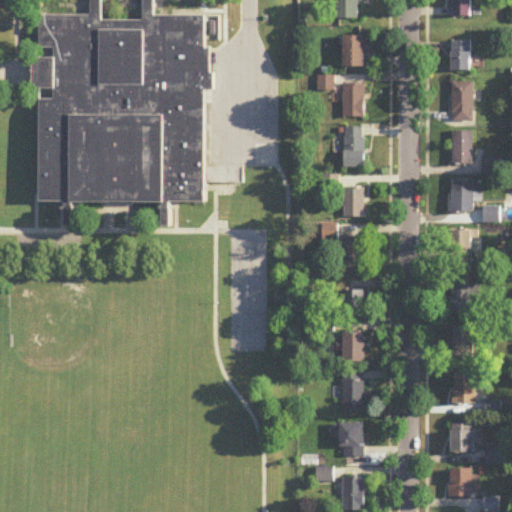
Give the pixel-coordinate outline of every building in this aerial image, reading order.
[(338,0),(338,20),(363,20),(363,0),(338,0)] [(472,0),(453,0),(453,18),(473,18),(472,0)] [(366,37),(344,37),(344,67),(366,67),(366,37)] [(453,42),(453,73),(472,73),(472,42),(453,42)] [(474,123),(474,83),(453,83),(453,123),(474,123)] [(365,85),(344,85),(344,118),(365,118),(365,85)] [(366,169),(366,129),(345,129),(345,169),(366,169)] [(453,166),(473,166),(473,132),(453,132),(453,166)] [(474,213),(474,182),(451,182),(451,213),(474,213)] [(344,189),(345,219),(365,219),(365,189),(344,189)] [(484,224),(500,224),(500,209),(484,209),(484,224)] [(453,232),(453,266),(473,266),(473,232),(453,232)] [(344,268),(365,268),(365,238),(344,238),(344,268)] [(474,315),(474,276),(452,276),(452,315),(474,315)] [(365,292),(344,292),(344,317),(365,317),(365,292)] [(455,359),(475,359),(475,329),(455,329),(455,359)] [(344,364),(365,364),(365,334),(344,334),(344,364)] [(344,373),(344,412),(364,412),(364,373),(344,373)] [(476,376),(453,376),(453,405),(476,405),(476,376)] [(342,424),(342,459),(364,459),(364,424),(342,424)] [(453,454),(475,454),(475,424),(453,424),(453,454)] [(505,448),(487,448),(487,466),(505,466),(505,448)] [(318,483),(334,483),(334,469),(318,469),(318,483)] [(451,499),(473,499),(473,470),(451,470),(451,499)] [(343,511),(366,511),(366,478),(343,478),(343,511)] [(484,511),(500,511),(500,498),(484,498),(484,511)]
